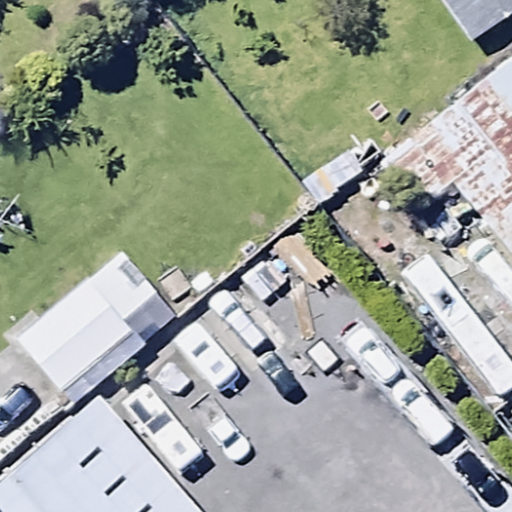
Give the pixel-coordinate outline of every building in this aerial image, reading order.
[(511,0),(410,0),(457,65),(511,24),(511,0)] [(511,66),(360,189),(399,237),(434,208),(511,304),(511,66)] [(164,73),(137,96),(171,136),(198,114),(164,73)] [(232,156),(198,119),(171,145),(205,181),(232,156)] [(331,320),(275,255),(250,277),(306,342),(331,320)] [(400,280),(375,301),(479,421),(504,400),(400,280)] [(299,346),(244,284),(214,311),(269,373),(299,346)] [(70,304),(0,360),(0,370),(39,419),(114,359),(70,304)] [(245,355),(207,313),(183,334),(221,376),(245,355)] [(157,511),(85,430),(0,505),(0,511),(157,511)]
